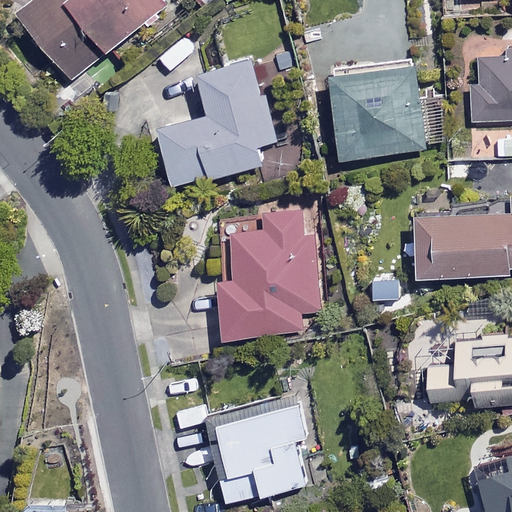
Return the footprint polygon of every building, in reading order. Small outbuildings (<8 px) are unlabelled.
[(174,3),(171,0),(43,0),(29,12),(78,76),(174,3)] [(425,137),(415,54),(333,65),(344,147),(425,137)] [(511,58),(478,59),(479,120),(511,119),(511,58)] [(281,140),(258,59),(208,73),(219,114),(170,127),(186,186),(268,163),(262,145),(281,140)] [(261,204),(223,207),(233,336),(304,330),(303,310),(324,309),(318,231),(310,232),(308,207),(261,211),(261,204)] [(511,212),(427,216),(429,277),(511,273),(511,212)] [(511,334),(466,336),(467,364),(438,365),(439,398),(486,396),(487,403),(511,402),(511,334)] [(310,436),(303,396),(217,412),(234,499),(311,484),(302,437),(310,436)] [(489,482),(479,484),(485,507),(495,504),(496,511),(511,511),(511,470),(488,476),(489,482)]
